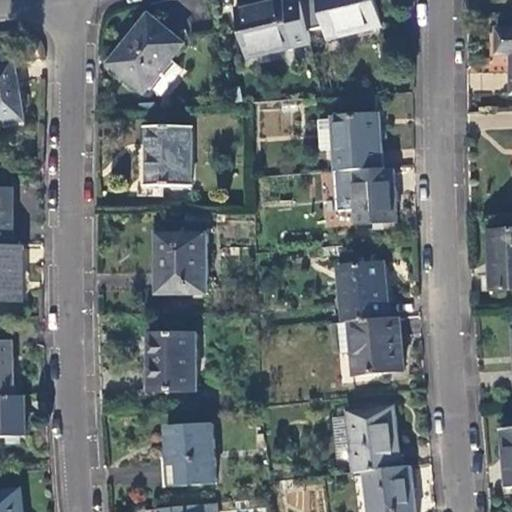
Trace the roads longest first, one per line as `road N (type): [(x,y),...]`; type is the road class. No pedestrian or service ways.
road 1 (residential): [(439,0),(440,287),(465,511)]
road 2 (residential): [(80,0),(68,348),(84,511)]
